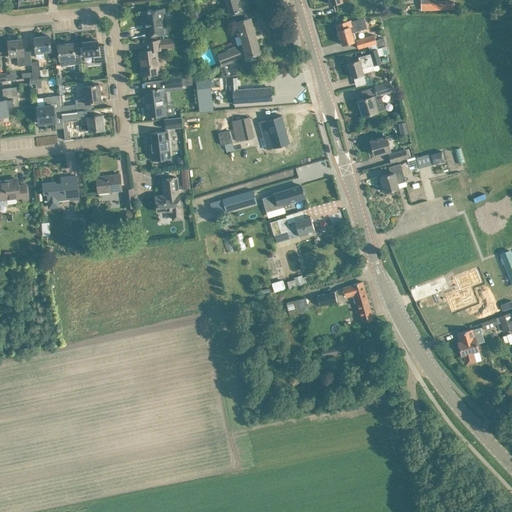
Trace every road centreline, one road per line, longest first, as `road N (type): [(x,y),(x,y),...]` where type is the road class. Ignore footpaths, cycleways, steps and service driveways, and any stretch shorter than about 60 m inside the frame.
road 1 (tertiary): [(374,264),(297,0)]
road 2 (residential): [(0,154),(126,140),(111,10)]
road 3 (unclassified): [(445,511),(409,386),(424,362)]
road 4 (tertiary): [(424,362),(511,467)]
